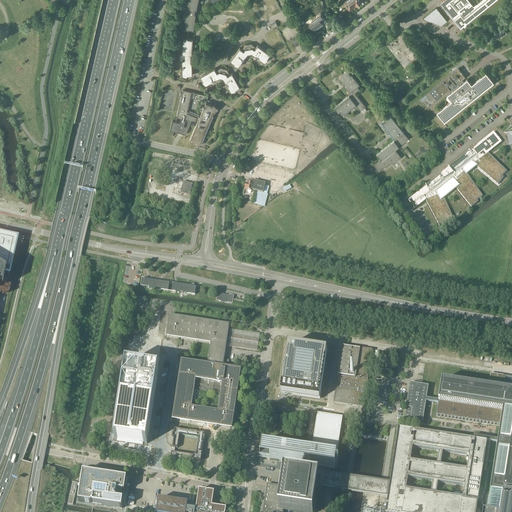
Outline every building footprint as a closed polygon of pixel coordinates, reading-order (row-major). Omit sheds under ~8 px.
[(188,0),(187,7),(184,6),(183,13),(186,13),(184,29),(188,31),(188,30),(189,29),(193,29),(193,27),(194,27),(196,16),(194,16),(196,9),(196,7),(197,7),(198,0),(188,0)] [(260,0),(270,18),(283,11),(277,0),(260,0)] [(357,5),(363,0),(362,0),(348,0),(344,3),(349,10),(357,4),(357,5)] [(442,0),(440,2),(461,27),(494,0),(442,0)] [(436,8),(423,19),(441,26),(447,21),(436,8)] [(315,29),(323,23),(321,19),(323,18),(320,14),(312,20),(311,18),(305,22),(308,25),(310,29),(313,27),(315,29)] [(278,27),(275,21),(270,23),(273,29),(278,27)] [(277,59),(290,52),(278,28),(265,35),(277,59)] [(503,28),(495,34),(499,39),(507,33),(503,28)] [(188,39),(187,38),(188,38),(188,37),(183,38),(182,54),(179,54),(179,60),(182,60),(182,76),(187,77),(187,76),(187,75),(191,75),(191,73),(192,73),(192,61),(191,61),(191,52),(192,52),(193,41),(192,41),(192,39),(188,39)] [(254,47),(254,46),(251,43),(245,44),(243,47),(244,48),(243,50),(240,48),(232,59),(231,61),(235,64),(234,65),(238,67),(248,54),(252,53),(264,62),(268,60),(268,59),(267,58),(270,55),(268,54),(268,53),(258,45),(255,48),(254,47)] [(229,73),(229,72),(227,69),(221,67),(217,69),(218,71),(216,72),(215,68),(203,75),(203,76),(201,77),(203,81),(203,82),(203,81),(202,82),(206,85),(219,77),(223,78),(231,92),(236,91),(235,89),(239,87),(238,85),(239,85),(232,73),(229,75),(228,73),(229,73)] [(442,81),(429,91),(430,91),(434,97),(435,98),(436,99),(436,100),(437,100),(449,90),(450,92),(447,95),(451,100),(437,112),(438,114),(438,115),(437,115),(438,115),(438,116),(439,116),(440,116),(441,117),(440,118),(444,123),(445,122),(444,121),(493,82),(492,80),(493,80),(493,79),(492,78),(491,78),(490,78),(489,77),(490,76),(487,71),(485,72),(486,73),(481,77),(471,84),(468,79),(467,79),(464,81),(462,80),(465,77),(458,68),(450,74),(442,81)] [(364,107),(366,106),(355,93),(359,89),(357,86),(359,84),(351,74),(347,70),(339,77),(342,81),(341,82),(349,92),(347,93),(349,95),(334,107),(336,109),(334,110),(336,113),(338,111),(338,112),(340,110),(344,115),(346,116),(348,114),(348,113),(347,111),(356,104),(360,110),(363,114),(367,111),(364,107)] [(172,121),(170,131),(173,131),(174,132),(179,133),(179,132),(181,133),(182,133),(186,134),(192,120),(198,122),(190,140),(193,142),(193,143),(196,145),(197,143),(200,144),(200,143),(202,144),(204,136),(203,135),(207,126),(213,114),(213,112),(214,113),(218,108),(216,106),(214,104),(213,105),(208,103),(206,102),(200,116),(187,111),(191,98),(192,98),(193,92),(194,93),(194,92),(184,90),(183,90),(182,93),(181,93),(180,96),(181,96),(177,116),(177,117),(176,122),(172,121)] [(430,91),(426,94),(432,102),(436,99),(435,98),(434,97),(430,91)] [(394,138),(395,138),(396,140),(394,141),(377,154),(380,159),(374,164),(379,170),(385,165),(386,166),(392,161),(393,162),(400,157),(394,150),(399,146),(398,146),(407,139),(404,134),(405,133),(390,114),(381,121),(394,138)] [(478,200),(483,196),(483,195),(480,192),(479,190),(478,188),(477,187),(475,185),(476,185),(474,184),(473,182),(472,180),(471,178),(470,177),(468,175),(467,173),(467,172),(469,171),(470,170),(470,169),(471,169),(471,168),(472,168),(473,166),(474,166),(476,165),(479,168),(480,168),(480,169),(482,170),(482,171),(483,171),(483,172),(485,173),(487,174),(489,176),(490,177),(492,179),(492,178),(493,179),(493,180),(495,181),(496,182),(498,184),(499,184),(503,179),(504,178),(504,177),(503,177),(508,171),(507,171),(505,169),(504,168),(502,166),(501,165),(499,163),(498,162),(496,160),(496,161),(495,159),(493,158),(492,157),(490,155),(488,153),(492,150),(495,148),(502,142),(494,132),(472,149),(473,150),(472,151),(471,152),(469,150),(470,151),(463,156),(457,161),(453,165),(451,166),(451,167),(451,168),(450,168),(449,167),(448,167),(449,168),(446,171),(431,182),(428,185),(429,186),(428,186),(427,187),(426,185),(426,186),(421,190),(412,197),(415,201),(417,202),(418,204),(419,206),(423,203),(426,200),(428,203),(429,205),(430,206),(430,207),(431,208),(432,210),(433,212),(434,214),(435,216),(434,216),(435,217),(436,219),(437,221),(438,223),(439,225),(440,226),(446,223),(447,224),(448,224),(455,221),(454,219),(454,218),(453,218),(453,216),(452,214),(451,212),(450,210),(449,208),(448,207),(448,205),(447,203),(446,201),(445,199),(444,198),(444,196),(445,195),(446,194),(448,193),(449,192),(450,192),(451,191),(453,190),(454,189),(455,188),(456,187),(457,189),(458,190),(460,192),(461,194),(461,193),(462,195),(463,197),(464,197),(465,198),(466,200),(467,201),(467,202),(469,203),(470,205),(471,206),(472,207),(478,203),(479,202),(478,200)] [(152,155),(151,163),(177,169),(179,161),(152,155)] [(260,167),(257,179),(272,182),(270,192),(276,194),(276,193),(277,193),(288,181),(289,180),(291,175),(260,167)] [(263,193),(265,184),(249,180),(248,184),(246,183),(245,188),(245,190),(253,191),(253,190),(263,193)] [(190,195),(193,184),(183,181),(180,193),(190,195)] [(0,292),(1,288),(1,289),(4,275),(8,275),(15,243),(0,239),(0,292)] [(227,363),(227,360),(222,359),(226,333),(227,333),(228,325),(227,325),(227,326),(169,317),(169,316),(166,335),(212,342),(209,367),(183,363),(174,419),(230,427),(239,371),(221,369),(222,363),(227,364),(227,363)] [(232,329),(232,330),(229,348),(255,352),(258,333),(232,329)] [(281,391),(281,393),(293,395),(320,399),(325,362),(327,352),(321,351),(288,346),(281,391)] [(369,370),(372,350),(372,352),(358,350),(343,347),(341,365),(339,375),(338,375),(334,402),(363,406),(363,408),(364,408),(368,379),(367,379),(366,379),(367,370),(369,370)] [(134,361),(122,438),(155,443),(168,367),(134,361)] [(511,511),(511,391),(501,390),(503,376),(490,374),(488,388),(442,381),(439,401),(438,404),(436,416),(500,426),(498,439),(498,443),(490,494),(487,511),(511,511)] [(428,386),(422,385),(416,384),(410,384),(410,383),(410,384),(406,406),(406,409),(405,416),(404,420),(410,421),(410,424),(410,426),(409,430),(413,430),(413,427),(413,425),(413,422),(415,422),(420,423),(423,423),(426,402),(427,399),(428,386)] [(313,410),(265,402),(264,409),(312,417),(313,410)] [(311,454),(336,457),(343,416),(317,413),(311,454)] [(173,449),(172,454),(176,455),(176,457),(184,458),(184,456),(193,457),(193,458),(201,459),(203,450),(202,450),(204,439),(205,439),(206,434),(205,433),(205,431),(189,428),(189,429),(183,428),(176,426),(175,431),(174,430),(173,436),(175,436),(174,445),(176,445),(179,445),(181,433),(199,435),(196,453),(175,450),(175,449),(173,449)] [(409,430),(399,428),(398,428),(396,439),(390,483),(387,498),(386,504),(385,511),(476,511),(478,502),(482,470),(487,442),(486,442),(476,440),(473,439),(417,431),(413,430),(409,430)] [(309,453),(261,446),(259,459),(298,464),(311,466),(314,467),(334,470),(336,457),(311,454),(309,453)] [(310,470),(311,466),(298,464),(297,472),(296,476),(285,474),(283,486),(283,487),(267,484),(262,511),(282,511),(283,511),(289,511),(313,511),(313,510),(317,487),(321,488),(323,488),(350,492),(363,494),(387,498),(390,483),(310,470)] [(124,493),(126,485),(127,479),(83,472),(78,502),(122,509),(123,501),(116,500),(117,491),(124,493)] [(212,507),(214,492),(199,490),(199,491),(196,507),(188,505),(187,508),(186,511),(225,511),(226,509),(212,507)] [(154,505),(153,508),(157,508),(156,511),(186,511),(188,505),(188,504),(159,499),(158,506),(154,505)]
